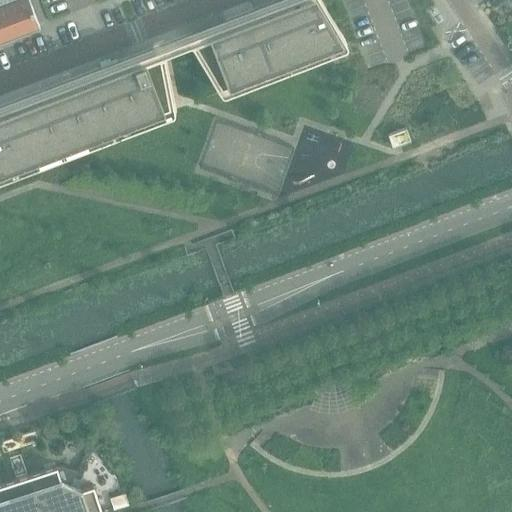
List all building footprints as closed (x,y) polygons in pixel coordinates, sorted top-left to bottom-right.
[(3,0),(0,0),(0,40),(16,34),(3,0)] [(28,0),(3,0),(16,34),(39,26),(28,0)] [(295,0),(193,39),(219,84),(338,38),(314,0),(295,0)] [(0,112),(0,167),(168,103),(158,52),(0,112)] [(387,135),(391,146),(410,139),(406,128),(387,135)] [(34,429),(16,434),(20,444),(37,438),(34,429)] [(3,449),(20,444),(16,434),(0,440),(3,449)] [(56,464),(29,473),(40,507),(47,506),(54,508),(56,509),(70,482),(61,478),(56,464)] [(29,473),(3,481),(12,511),(25,511),(40,507),(29,473)] [(12,511),(3,481),(0,482),(0,511),(12,511)] [(79,487),(70,482),(56,509),(60,511),(61,511),(98,511),(102,511),(93,483),(79,487)] [(110,496),(114,507),(129,502),(125,491),(110,496)]
